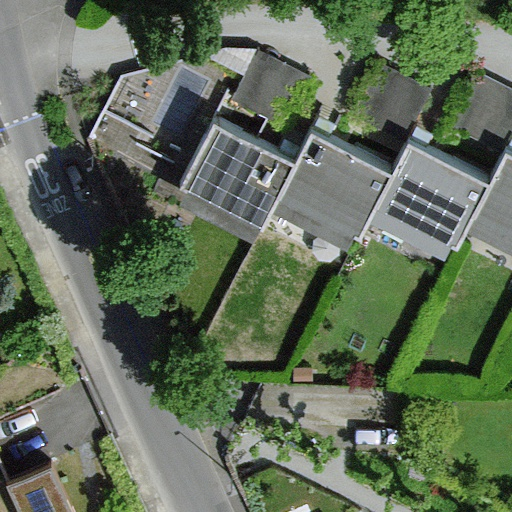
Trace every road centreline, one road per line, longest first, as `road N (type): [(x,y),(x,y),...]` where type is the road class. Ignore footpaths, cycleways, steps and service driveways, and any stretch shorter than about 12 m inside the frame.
road 1 (residential): [(0,68),(197,511)]
road 2 (unknown): [(390,511),(153,414)]
